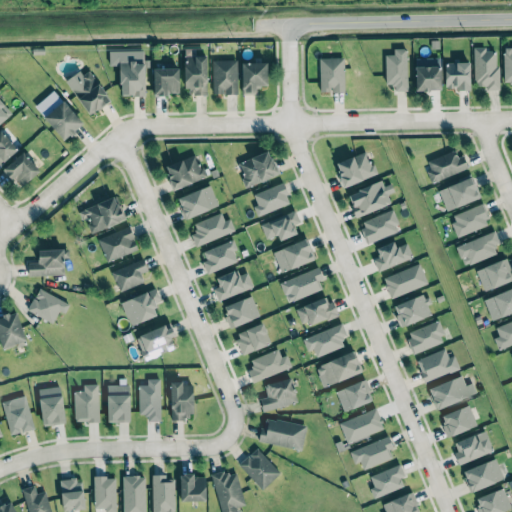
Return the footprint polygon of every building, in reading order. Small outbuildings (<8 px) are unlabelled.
[(498,50),(485,50),(485,47),(473,46),(472,85),(485,86),(484,90),(497,90),(498,50)] [(511,46),(502,46),(503,82),(511,82),(511,88),(511,46)] [(393,90),(406,90),(405,48),(393,48),(393,54),(384,54),(385,84),(393,83),(393,90)] [(144,95),(144,50),(108,51),(108,65),(119,65),(119,95),(144,95)] [(206,94),(206,55),(185,55),(184,93),(206,94)] [(344,92),(343,57),(318,57),(319,91),(332,91),(332,92),(344,92)] [(439,57),(414,58),(415,90),(440,90),(439,57)] [(237,93),(236,59),(212,59),(212,93),(222,93),(222,94),(237,93)] [(469,88),(469,61),(444,62),(445,89),(469,88)] [(241,93),(255,93),(255,85),(267,85),(266,62),(241,62),(241,93)] [(110,100),(85,67),(65,82),(90,115),(110,100)] [(153,68),(153,94),(178,93),(178,68),(153,68)] [(0,121),(10,113),(0,100),(0,121)] [(82,123),(61,100),(43,117),(64,140),(82,123)] [(0,164),(16,150),(0,131),(0,164)] [(426,161),(430,170),(426,172),(430,183),(466,168),(457,148),(426,161)] [(277,174),(268,150),(236,163),(246,186),(277,174)] [(333,164),(343,187),(375,174),(365,150),(333,164)] [(2,169),(19,187),(39,170),(22,151),(2,169)] [(164,167),(173,189),(205,176),(195,153),(164,167)] [(437,190),(446,211),(478,198),(469,177),(437,190)] [(346,193),(355,216),(389,204),(386,194),(393,191),(390,183),(382,186),(381,181),(346,193)] [(290,203),(282,182),(252,194),(256,204),(252,206),(256,216),(290,203)] [(185,219),(217,205),(208,184),(176,198),(185,219)] [(123,219),(114,196),(78,210),(82,220),(85,218),(91,232),(123,219)] [(451,223),(458,236),(487,225),(484,220),(489,217),(482,202),(452,216),(455,221),(451,223)] [(358,222),(366,243),(399,231),(391,209),(358,222)] [(299,222),(294,210),(260,224),(265,238),(276,234),(279,240),(296,233),(293,224),(299,222)] [(224,220),(221,212),(193,222),(196,232),(190,234),(194,246),(234,231),(230,218),(224,220)] [(138,249),(128,226),(97,238),(106,262),(138,249)] [(455,247),(464,266),(496,252),(492,244),(498,241),(493,230),(455,247)] [(206,260),(201,262),(206,274),(236,261),(232,251),(236,249),(232,238),(202,251),(206,260)] [(281,273),(313,258),(304,238),(272,252),(281,273)] [(405,242),(395,247),(392,240),(375,248),(379,256),(372,259),(377,271),(411,256),(405,242)] [(63,274),(62,248),(37,249),(38,262),(27,262),(28,275),(63,274)] [(140,273),(148,270),(142,258),(110,271),(119,291),(143,281),(140,273)] [(475,270),(484,291),(511,278),(511,275),(504,258),(475,270)] [(427,283),(418,262),(382,278),(390,298),(427,283)] [(321,289),(318,280),(322,278),(318,267),(279,282),(287,302),(321,289)] [(218,300),(253,287),(246,270),(233,275),(232,271),(214,278),(218,288),(214,290),(218,300)] [(27,309),(52,323),(59,310),(64,313),(69,304),(38,287),(27,309)] [(160,300),(154,287),(120,302),(130,326),(157,314),(152,303),(160,300)] [(491,320),(511,311),(511,287),(483,299),(491,320)] [(401,326),(432,313),(424,293),(392,306),(401,326)] [(230,327),(259,316),(251,295),(222,306),(230,327)] [(302,327),(337,312),(332,300),(325,303),(322,297),(294,308),(302,327)] [(0,316),(0,345),(1,348),(25,340),(15,311),(0,316)] [(511,342),(511,319),(494,327),(498,336),(493,338),(497,349),(511,342)] [(405,333),(413,353),(445,341),(437,320),(405,333)] [(270,343),(262,322),(233,333),(242,354),(270,343)] [(301,339),(307,351),(312,348),(315,357),(343,345),(340,338),(346,335),(341,322),(301,339)] [(169,337),(172,336),(167,323),(134,337),(144,360),(174,348),(169,337)] [(425,383),(459,368),(453,355),(447,357),(444,348),(415,360),(425,383)] [(246,370),(251,382),(290,367),(286,354),(280,356),(277,349),(250,359),(253,367),(246,370)] [(360,371),(351,351),(314,367),(323,387),(360,371)] [(427,388),(435,409),(476,393),(472,382),(464,385),(461,375),(427,388)] [(259,398),(262,411),(297,401),(290,377),(263,384),(267,396),(259,398)] [(160,420),(159,378),(146,378),(146,384),(138,385),(138,414),(147,414),(147,421),(160,420)] [(370,400),(365,390),(369,389),(364,378),(334,391),(344,412),(370,400)] [(97,383),(82,384),(82,390),(73,391),(74,422),(98,421),(97,383)] [(191,383),(170,383),(170,419),(192,419),(191,383)] [(129,421),(128,384),(106,385),(107,421),(129,421)] [(43,425),(65,422),(58,386),(37,389),(43,425)] [(33,428),(26,401),(11,405),(10,399),(1,401),(10,434),(33,428)] [(439,415),(447,436),(475,425),(468,404),(439,415)] [(338,423),(346,443),(383,428),(375,408),(338,423)] [(259,442),(301,449),(305,425),(263,418),(259,442)] [(453,442),(457,451),(453,453),(458,464),(492,450),(484,430),(453,442)] [(349,451),(354,463),(359,461),(362,469),(394,456),(386,436),(349,451)] [(279,472),(256,447),(238,464),(261,489),(279,472)] [(461,471),(469,491),(503,479),(495,458),(461,471)] [(403,486),(399,477),(404,476),(399,463),(369,475),(373,486),(369,488),(373,498),(403,486)] [(236,472),(226,475),(225,469),(210,473),(221,511),(236,511),(235,507),(244,504),(236,472)] [(205,477),(193,477),(193,474),(180,474),(179,501),(204,501),(205,477)] [(122,476),(122,511),(144,511),(144,475),(122,476)] [(173,511),(173,475),(151,476),(151,511),(173,511)] [(93,507),(104,508),(104,511),(115,511),(115,477),(93,476),(93,507)] [(76,482),(75,477),(58,479),(62,510),(85,508),(81,481),(76,482)] [(50,511),(45,490),(36,493),(33,485),(22,488),(27,511),(50,511)] [(475,498),(478,506),(475,507),(477,511),(499,511),(510,508),(502,487),(475,498)] [(379,504),(382,511),(414,511),(417,511),(409,492),(379,504)] [(0,511),(14,511),(9,501),(0,505),(0,511)]
